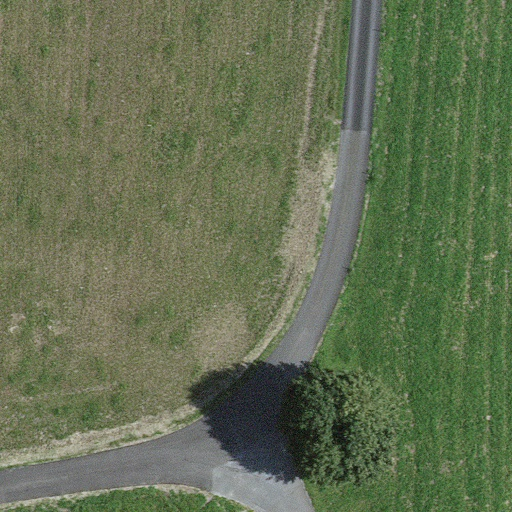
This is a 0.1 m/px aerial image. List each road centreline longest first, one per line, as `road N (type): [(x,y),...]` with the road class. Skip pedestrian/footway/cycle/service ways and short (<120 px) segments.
road 1 (unclassified): [(256,452),(340,249),(368,0)]
road 2 (unclassified): [(256,452),(0,484)]
